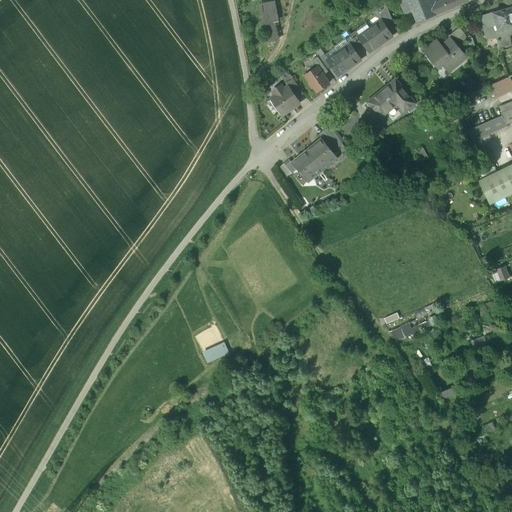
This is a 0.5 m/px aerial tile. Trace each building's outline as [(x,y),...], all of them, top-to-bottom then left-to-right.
[(280,39),(271,0),(270,0),(256,3),(264,42),(280,39)] [(412,11),(407,0),(399,0),(405,14),(412,11)] [(430,5),(428,0),(407,0),(412,11),(417,23),(435,16),(430,5)] [(460,0),(443,0),(430,5),(435,16),(462,4),(460,0)] [(385,4),(373,12),(380,22),(381,21),(384,26),(392,20),(385,4)] [(499,11),(480,17),(486,36),(496,33),(497,37),(496,37),(499,47),(511,46),(510,38),(509,35),(507,29),(511,27),(511,7),(505,10),(505,9),(499,11)] [(384,26),(381,21),(380,22),(370,29),(381,45),(392,37),(384,26)] [(466,36),(459,28),(448,37),(450,39),(451,38),(457,46),(466,39),(466,36)] [(381,45),(370,29),(359,36),(359,37),(363,43),(369,53),(381,45)] [(359,36),(356,31),(350,35),(351,36),(358,47),(363,43),(359,37),(359,36)] [(358,47),(351,36),(345,40),(349,46),(350,45),(354,51),(359,48),(358,47)] [(457,46),(451,38),(450,39),(441,46),(437,40),(423,52),(438,69),(442,65),(448,73),(467,58),(457,46)] [(354,51),(350,45),(349,46),(338,53),(349,68),(360,61),(354,51)] [(349,68),(338,53),(328,60),(327,61),(331,67),(338,76),(349,68)] [(324,55),(318,59),(326,70),(331,67),(327,61),(328,60),(324,55)] [(318,59),(317,57),(312,61),(317,68),(323,75),(328,72),(326,70),(318,59)] [(323,75),(317,68),(305,76),(310,83),(308,84),(311,89),(313,88),(316,93),(329,84),(323,75)] [(280,77),(285,84),(293,79),(288,72),(280,77)] [(490,86),(493,92),(504,87),(511,84),(509,77),(490,86)] [(285,84),(288,88),(288,87),(296,98),(303,93),(293,79),(285,84)] [(395,79),(367,103),(380,119),(387,113),(384,110),(397,100),(406,111),(415,104),(395,79)] [(288,88),(271,99),(282,115),(299,104),(296,98),(288,87),(288,88)] [(493,92),(499,107),(511,103),(504,87),(493,92)] [(499,107),(502,113),(511,109),(511,105),(511,103),(499,107)] [(511,109),(502,113),(501,114),(502,116),(506,126),(511,122),(511,109)] [(502,116),(467,131),(473,142),(506,127),(506,126),(502,116)] [(376,121),(367,129),(374,138),(387,133),(376,121)] [(342,145),(329,126),(323,131),(337,149),(342,145)] [(337,149),(323,131),(318,136),(321,139),(333,153),(337,149)] [(322,141),(314,147),(313,145),(306,151),(323,171),(332,163),(329,160),(335,156),(333,153),(321,139),(320,139),(322,141)] [(414,152),(419,161),(427,157),(423,148),(414,152)] [(323,171),(306,151),(299,157),(301,158),(293,165),(292,163),(291,164),(296,170),(305,180),(308,184),(313,179),(323,171)] [(292,163),(289,159),(284,164),(292,174),(296,170),(291,164),(292,163)] [(286,179),(292,174),(284,164),(277,169),(286,179)] [(511,165),(478,182),(489,205),(511,194),(511,165)] [(504,267),(495,270),(500,282),(509,278),(504,267)] [(425,307),(414,312),(417,316),(427,312),(425,307)] [(386,318),(388,323),(402,317),(400,312),(386,318)] [(400,327),(405,337),(413,334),(411,330),(408,323),(400,327)] [(411,330),(413,334),(425,329),(423,325),(411,330)] [(400,327),(390,332),(397,341),(405,337),(400,327)] [(472,347),(486,344),(484,336),(470,339),(472,347)] [(223,341),(201,351),(206,363),(229,353),(223,341)] [(461,350),(464,358),(470,356),(467,348),(461,350)] [(423,357),(427,368),(431,366),(428,355),(423,357)] [(444,392),(446,398),(456,394),(454,389),(444,392)] [(456,417),(458,423),(468,420),(466,414),(456,417)]
